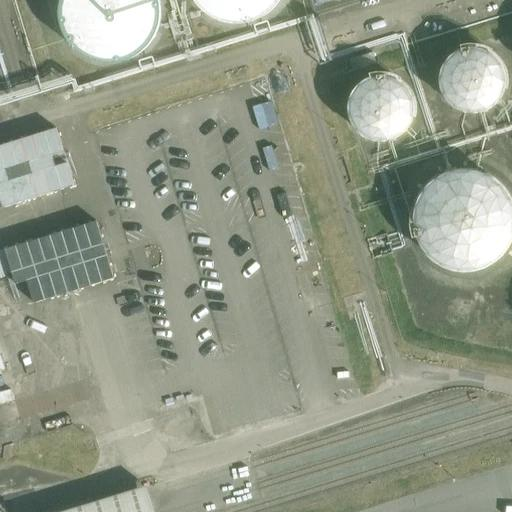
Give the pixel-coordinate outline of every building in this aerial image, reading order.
[(160,22),(161,12),(160,3),(159,0),(61,0),(60,7),(60,17),(62,26),(65,35),(70,43),(77,50),(85,56),(94,60),(103,62),(113,63),(122,61),(131,58),(139,53),(147,47),(153,40),(157,31),(160,22)] [(196,0),(197,0),(202,8),(209,14),(217,19),(226,22),(235,24),(245,24),(254,22),(263,19),(271,14),(277,8),(283,0),(196,0)] [(506,86),(506,79),(506,73),(504,67),(501,62),(497,57),(493,53),(487,50),(482,48),(475,47),(469,47),(463,49),(458,51),(453,55),(448,59),(445,65),(443,70),(442,76),(442,83),(443,89),(445,94),(449,99),(453,104),(458,107),(463,110),(469,111),(476,112),(482,111),(487,109),(493,106),(497,102),(501,97),(504,91),(506,86)] [(415,114),(415,108),(415,102),(413,96),(410,90),(406,85),(401,81),(396,78),(390,76),(383,75),(377,75),(371,77),(365,79),(360,83),(356,88),(352,93),(350,99),(349,105),(349,111),(350,118),(352,123),(356,129),(360,133),(365,137),(371,140),(377,141),(383,141),(390,141),(396,138),(401,135),(406,131),(410,126),(413,121),(415,114)] [(0,209),(76,186),(68,160),(57,163),(54,152),(65,149),(58,128),(0,146),(0,209)] [(511,237),(511,199),(511,200),(508,191),(502,183),(494,177),(486,172),(477,169),(467,168),(457,168),(448,170),(439,174),(431,180),(425,187),(419,195),(416,204),(414,213),(414,223),(416,233),(419,242),(424,250),(431,257),(439,262),(448,266),(457,269),(467,269),(476,268),(486,265),(494,260),(501,254),(507,246),(511,237)] [(97,220),(5,248),(16,284),(27,281),(35,304),(115,280),(97,220)] [(158,511),(151,489),(76,511),(158,511)]
